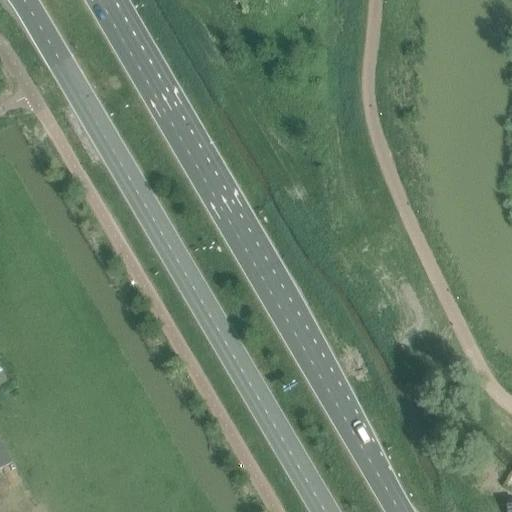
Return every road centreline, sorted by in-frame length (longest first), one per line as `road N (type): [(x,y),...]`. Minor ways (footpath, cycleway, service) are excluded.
road 1 (primary): [(401,511),(99,0)]
road 2 (primary): [(24,0),(322,511)]
